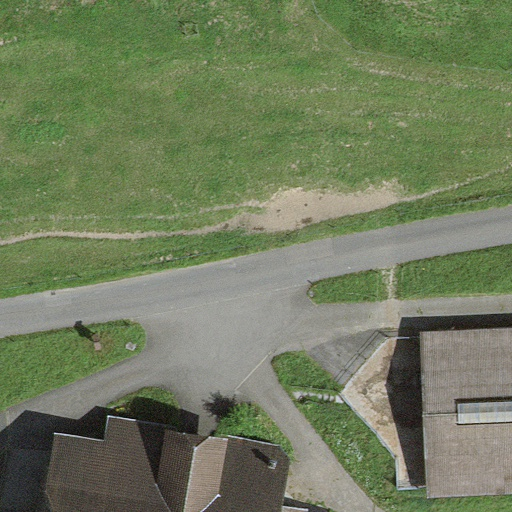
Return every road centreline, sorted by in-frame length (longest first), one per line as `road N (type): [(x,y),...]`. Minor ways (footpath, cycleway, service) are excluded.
road 1 (unclassified): [(0,318),(511,224)]
road 2 (track): [(208,282),(346,497),(367,511)]
